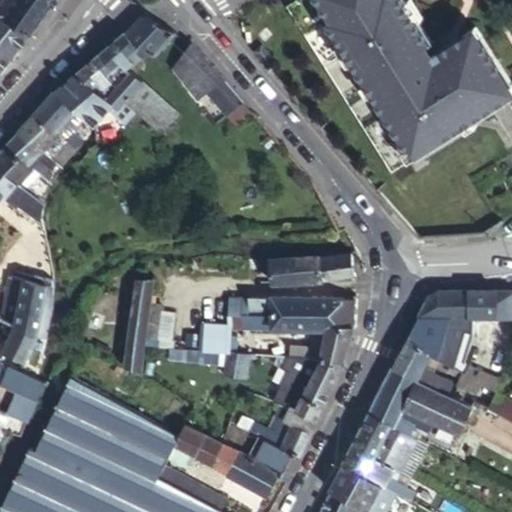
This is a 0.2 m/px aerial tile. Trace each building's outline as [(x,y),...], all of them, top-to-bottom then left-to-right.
[(56,0),(6,0),(4,4),(0,9),(0,12),(32,35),(56,0)] [(392,180),(511,102),(511,89),(476,34),(447,53),(434,62),(428,53),(432,50),(399,0),(309,0),(286,15),(392,180)] [(0,72),(2,74),(32,35),(0,12),(0,72)] [(157,56),(176,33),(145,17),(128,34),(139,50),(141,52),(146,47),(150,51),(157,56)] [(125,34),(101,54),(117,69),(124,63),(129,69),(136,63),(137,65),(145,58),(141,52),(139,50),(128,34),(125,34)] [(187,61),(193,43),(173,68),(181,76),(187,61)] [(247,102),(193,43),(187,61),(212,87),(235,112),(247,102)] [(432,50),(428,53),(434,62),(447,53),(441,45),(432,50)] [(79,72),(96,87),(102,82),(107,88),(115,81),(110,75),(117,69),(101,54),(79,72)] [(256,63),(268,77),(276,70),(264,56),(256,63)] [(187,61),(181,76),(200,97),(212,87),(187,61)] [(79,72),(57,91),(79,110),(98,127),(99,126),(117,107),(109,99),(105,96),(96,87),(79,72)] [(133,73),(109,99),(117,107),(122,111),(129,103),(164,133),(181,114),(133,73)] [(79,110),(57,91),(38,112),(61,130),(79,110)] [(257,114),(247,102),(235,112),(230,116),(240,128),(257,114)] [(61,130),(38,112),(22,129),(46,146),(61,130)] [(46,146),(22,129),(7,145),(37,165),(46,171),(57,178),(64,164),(42,150),(46,146)] [(70,137),(61,130),(46,146),(56,152),(67,140),(70,137)] [(56,152),(67,160),(79,149),(67,140),(56,152)] [(37,165),(7,145),(0,152),(0,161),(24,179),(37,165)] [(24,179),(0,161),(0,183),(9,191),(41,216),(49,197),(31,184),(24,179)] [(31,184),(46,171),(37,165),(24,179),(31,184)] [(9,191),(0,183),(0,196),(5,199),(9,191)] [(0,216),(0,225),(12,231),(16,224),(0,216)] [(0,225),(0,251),(23,262),(30,265),(39,243),(12,231),(0,225)] [(23,262),(0,251),(0,266),(18,274),(23,262)] [(357,280),(353,252),(323,256),(325,282),(344,279),(344,281),(357,280)] [(301,284),(325,282),(323,256),(299,258),(301,284)] [(299,258),(256,261),(258,284),(301,284),(299,258)] [(46,272),(30,265),(17,325),(40,336),(47,340),(53,312),(44,308),(48,291),(55,293),(56,286),(43,281),(46,272)] [(56,286),(57,277),(46,272),(43,281),(56,286)] [(134,369),(149,369),(150,348),(150,340),(151,306),(152,282),(130,282),(130,298),(135,298),(134,369)] [(431,298),(410,337),(432,353),(432,354),(462,371),(475,338),(474,318),(511,319),(511,291),(441,291),(431,298)] [(244,298),(232,299),(231,313),(244,314),(244,298)] [(314,327),(330,328),(332,328),(331,298),(314,299),(314,327)] [(355,329),(354,301),(331,298),(332,328),(355,329)] [(275,299),(251,299),(251,318),(274,318),(275,299)] [(295,299),(275,299),(274,318),(274,326),(295,326),(295,299)] [(314,299),(295,299),(295,326),(314,327),(314,299)] [(151,306),(150,340),(165,341),(167,313),(167,308),(151,306)] [(165,341),(177,341),(178,319),(178,313),(167,313),(165,341)] [(244,324),(244,314),(231,313),(232,324),(244,324)] [(207,324),(206,349),(221,350),(221,324),(219,324),(207,324)] [(221,350),(231,350),(231,328),(232,324),(221,324),(221,350)] [(40,336),(17,325),(4,353),(26,364),(40,336)] [(319,362),(344,366),(355,329),(332,328),(330,328),(329,329),(319,362)] [(432,353),(410,337),(395,365),(439,390),(445,379),(424,367),(432,354),(432,353)] [(249,353),(231,350),(231,377),(249,378),(249,353)] [(319,362),(298,358),(293,369),(302,369),(298,379),(310,384),(304,398),(323,408),(344,366),(319,362)] [(13,366),(1,360),(0,362),(0,384),(3,386),(13,366)] [(456,400),(451,396),(439,390),(395,365),(370,414),(397,428),(407,410),(461,433),(475,411),(456,400)] [(459,391),(479,403),(486,407),(496,389),(499,382),(468,365),(465,373),(459,391)] [(48,383),(38,378),(13,366),(3,386),(26,394),(35,397),(40,400),(48,383)] [(278,402),(284,405),(293,409),(318,420),(323,408),(304,398),(310,384),(298,379),(302,369),(293,369),(278,402)] [(511,377),(503,394),(509,397),(511,391),(511,377)] [(39,431),(26,457),(28,458),(2,511),(218,511),(220,510),(207,502),(192,494),(160,477),(163,471),(176,445),(184,430),(74,378),(72,381),(69,386),(39,431)] [(456,389),(451,396),(456,400),(459,391),(456,389)] [(496,389),(486,407),(500,415),(509,397),(503,394),(496,389)] [(475,411),(479,403),(459,391),(456,400),(475,411)] [(16,420),(27,425),(36,406),(32,403),(35,397),(26,394),(16,420)] [(511,398),(509,397),(500,415),(511,421),(511,398)] [(264,435),(284,446),(294,426),(286,422),(293,409),(284,405),(272,428),(248,415),(244,423),(264,435)] [(286,422),(294,426),(311,434),(318,420),(293,409),(286,422)] [(397,428),(370,414),(353,446),(376,458),(388,437),(414,451),(419,443),(397,430),(397,428)] [(176,445),(197,457),(212,430),(190,418),(184,430),(176,445)] [(284,446),(301,455),(311,434),(294,426),(284,446)] [(212,430),(197,457),(212,465),(226,439),(212,430)] [(283,448),(284,446),(264,435),(254,454),(264,460),(273,442),(283,448)] [(388,437),(376,458),(402,473),(414,451),(388,437)] [(212,465),(230,475),(244,449),(226,439),(212,465)] [(264,460),(280,470),(291,476),(301,455),(284,446),(283,448),(273,442),(264,460)] [(402,473),(415,480),(432,450),(419,443),(414,451),(402,473)] [(353,446),(343,466),(383,487),(389,476),(371,467),(376,458),(353,446)] [(266,495),(280,470),(264,460),(254,454),(244,449),(230,475),(266,495)] [(383,487),(386,489),(392,492),(402,473),(376,458),(371,467),(389,476),(383,487)] [(383,487),(343,466),(331,489),(333,491),(373,511),(386,489),(383,487)] [(198,483),(186,476),(182,482),(163,471),(160,477),(192,494),(198,483)] [(410,489),(415,480),(402,473),(392,492),(413,504),(419,493),(410,489)] [(212,491),(202,485),(198,483),(192,494),(207,502),(212,491)] [(226,499),(219,495),(212,491),(207,502),(220,510),(226,499)] [(333,491),(322,511),(372,511),(373,511),(333,491)]
